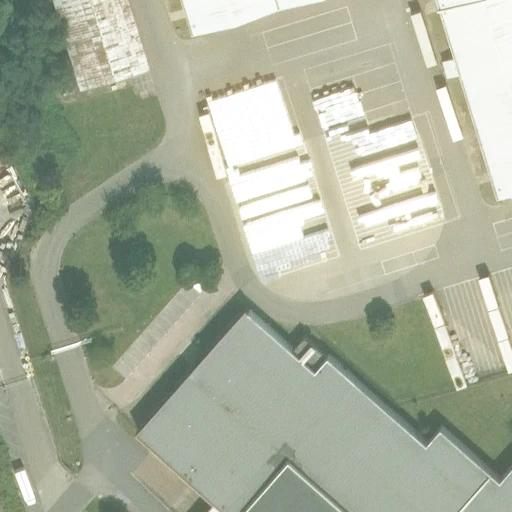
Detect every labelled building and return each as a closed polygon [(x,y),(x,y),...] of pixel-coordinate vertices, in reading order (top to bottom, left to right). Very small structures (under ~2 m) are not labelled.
[(148,65),(128,0),(53,0),(79,85),(148,65)] [(278,0),(185,0),(193,26),(278,0)] [(511,0),(447,0),(441,2),(498,189),(511,185),(511,0)] [(386,91),(370,95),(365,76),(358,78),(353,62),(341,65),(359,130),(394,120),(386,91)] [(294,347),(272,328),(247,306),(205,353),(192,367),(137,430),(155,446),(216,499),(204,511),(511,511),(511,465),(501,478),(442,425),(428,441),(329,354),(328,355),(305,335),(294,347)] [(500,382),(472,388),(475,403),(503,396),(500,382)]
